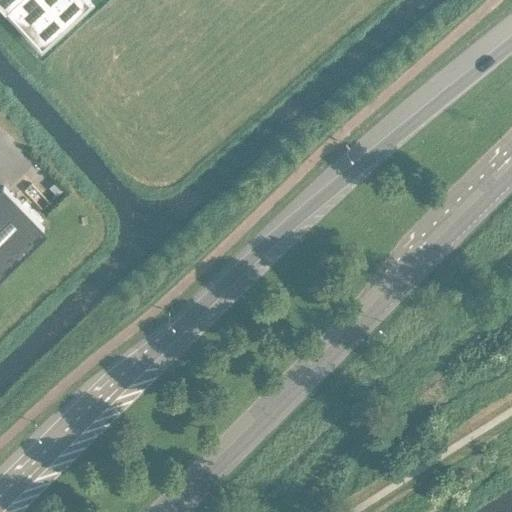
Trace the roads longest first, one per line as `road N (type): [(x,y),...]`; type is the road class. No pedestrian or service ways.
road 1 (primary): [(511,40),(247,264),(0,501)]
road 2 (primary): [(167,511),(511,166)]
